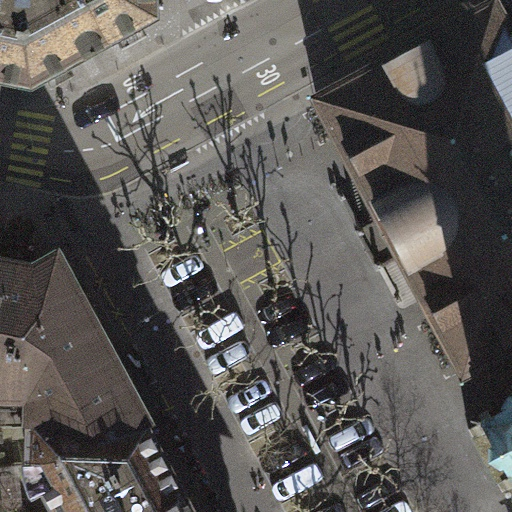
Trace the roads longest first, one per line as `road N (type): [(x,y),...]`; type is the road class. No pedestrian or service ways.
road 1 (tertiary): [(0,138),(80,155),(223,74)]
road 2 (tertiary): [(223,74),(356,0)]
